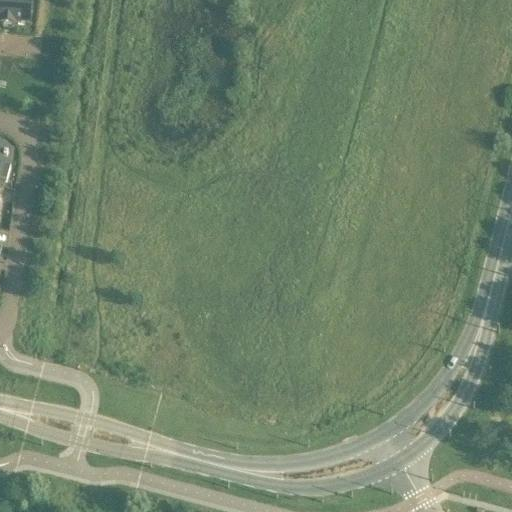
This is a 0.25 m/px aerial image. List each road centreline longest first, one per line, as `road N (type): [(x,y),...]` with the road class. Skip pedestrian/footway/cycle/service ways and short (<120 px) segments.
road 1 (tertiary): [(7,413),(81,444),(269,487),(333,486),(398,462)]
road 2 (tertiary): [(380,434),(338,454),(268,465),(51,411),(7,413)]
road 3 (residential): [(0,329),(29,172),(20,137),(0,123)]
road 4 (tertiary): [(398,462),(440,428),(470,385),(486,303)]
road 5 (tertiary): [(486,303),(438,385),(380,434)]
